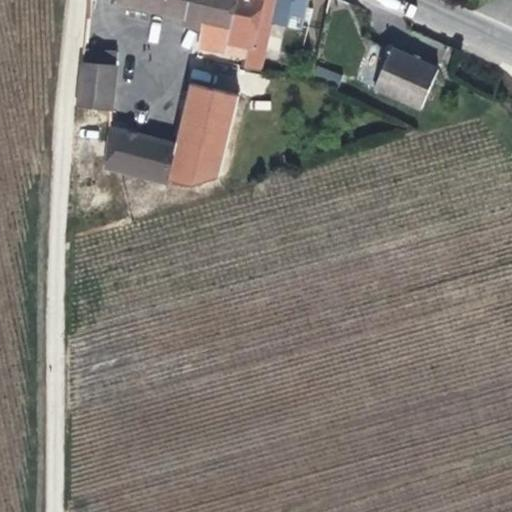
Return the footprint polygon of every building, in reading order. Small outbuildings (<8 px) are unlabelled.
[(202,26),(208,0),(111,0),(110,4),(202,26)] [(208,0),(202,26),(231,33),(228,45),(246,49),(250,50),(262,4),(262,0),(208,0)] [(319,39),(324,20),(300,15),(297,34),(319,39)] [(231,33),(202,26),(196,50),(243,62),(246,49),(228,45),(231,33)] [(297,42),(276,38),(273,55),(294,59),(297,42)] [(387,55),(368,46),(352,82),(418,112),(436,72),(389,52),(387,55)] [(116,70),(80,66),(76,109),(111,112),(116,70)] [(213,180),(235,98),(187,85),(172,145),(107,127),(96,167),(164,185),(165,181),(190,188),(213,180)]
